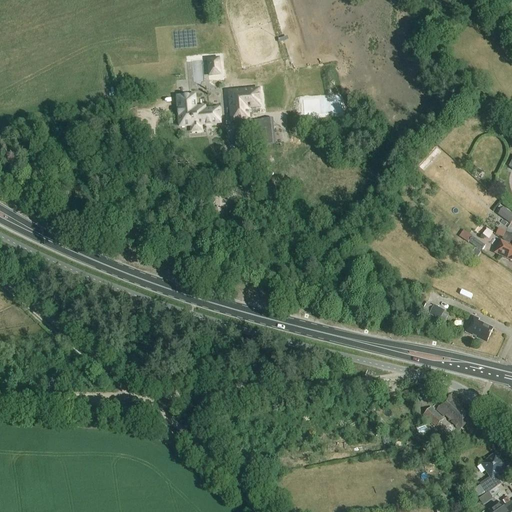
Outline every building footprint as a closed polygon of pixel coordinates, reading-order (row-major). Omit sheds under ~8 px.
[(220,76),(218,59),(206,60),(208,77),(220,76)] [(258,91),(228,93),(230,124),(249,123),(248,110),(260,109),(258,91)] [(195,97),(178,98),(180,127),(191,126),(192,132),(193,133),(201,132),(202,131),(201,126),(220,124),(219,110),(205,111),(205,108),(196,109),(195,97)] [(138,119),(137,109),(127,110),(128,120),(138,119)] [(258,134),(262,134),(263,146),(276,145),(273,119),(257,121),(258,134)] [(418,166),(424,172),(442,153),(436,148),(418,166)] [(511,214),(503,208),(497,215),(510,224),(511,222),(511,214)] [(482,252),(486,247),(464,231),(459,237),(468,243),(468,242),(482,252)] [(505,243),(511,246),(511,235),(506,233),(502,241),(505,243)] [(511,262),(511,246),(510,246),(501,241),(494,254),(511,262)] [(476,259),(479,254),(474,250),(470,256),(476,259)] [(439,321),(445,311),(434,306),(429,315),(439,321)] [(473,317),(466,333),(486,343),(493,330),(479,323),(480,321),(473,317)] [(450,395),(437,410),(459,430),(470,418),(456,405),(458,402),(450,395)] [(435,428),(444,419),(431,407),(423,416),(435,428)] [(428,425),(416,429),(419,437),(430,432),(428,425)] [(509,478),(504,471),(506,469),(500,459),(501,459),(496,451),(488,457),(489,457),(480,463),(490,477),(477,486),(475,483),(468,487),(476,500),(509,478)] [(497,488),(488,493),(491,498),(500,493),(497,488)] [(500,503),(489,511),(511,511),(511,492),(509,495),(511,499),(511,500),(510,502),(507,498),(503,501),(505,504),(502,507),(500,503)]
